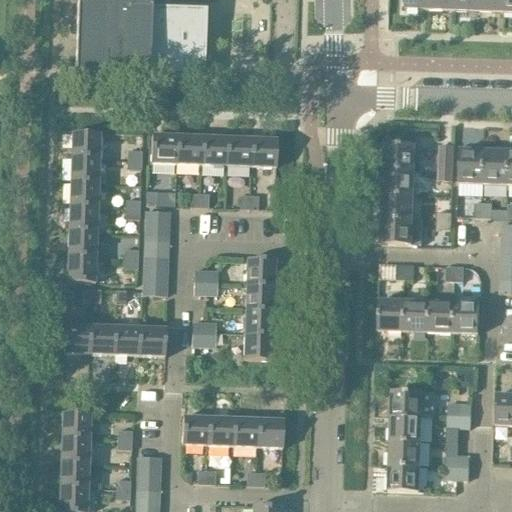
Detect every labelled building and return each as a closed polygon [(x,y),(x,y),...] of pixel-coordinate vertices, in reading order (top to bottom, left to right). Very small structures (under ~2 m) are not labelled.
[(150,0),(75,0),(74,77),(203,81),(205,13),(150,11),(150,0)] [(429,13),(429,0),(404,0),(404,12),(429,13)] [(454,14),(454,0),(429,0),(429,13),(454,14)] [(479,15),(479,0),(454,0),(454,14),(479,15)] [(504,16),(504,0),(479,0),(479,15),(504,16)] [(98,162),(99,137),(70,136),(69,161),(98,162)] [(174,168),(176,139),(150,138),(149,167),(174,168)] [(200,169),(201,140),(176,139),(174,168),(200,169)] [(225,170),(226,141),(201,140),(200,169),(225,170)] [(250,170),(251,142),(226,141),(225,170),(250,170)] [(251,142),(250,170),(275,171),(276,143),(251,142)] [(413,173),(414,148),(384,147),(383,172),(413,173)] [(453,149),(438,149),(437,174),(452,175),(453,149)] [(482,187),(484,150),(483,153),(475,153),(475,150),(459,149),(457,186),(482,187)] [(507,188),(509,151),(508,151),(508,154),(500,154),(500,151),(484,150),(482,187),(507,188)] [(126,163),(140,163),(140,154),(127,154),(126,163)] [(97,187),(98,162),(69,161),(69,186),(97,187)] [(140,173),(140,163),(126,163),(126,173),(140,173)] [(412,198),(413,173),(383,172),(382,197),(412,198)] [(452,183),(452,175),(437,174),(437,183),(452,183)] [(96,212),(97,187),(69,186),(68,211),(96,212)] [(154,209),(155,195),(145,195),(145,209),(154,209)] [(162,201),(161,208),(173,209),(173,196),(167,196),(162,201)] [(198,211),(199,197),(190,196),(189,210),(198,211)] [(198,211),(207,211),(208,197),(199,197),(198,211)] [(411,223),(412,198),(382,197),(381,222),(411,223)] [(248,212),(249,199),(239,198),(239,212),(248,212)] [(249,199),(248,212),(257,213),(257,199),(249,199)] [(125,213),(139,213),(139,204),(125,203),(125,213)] [(481,221),(482,206),(474,206),(473,221),(481,221)] [(482,206),(481,221),(491,221),(491,206),(482,206)] [(95,237),(96,212),(68,211),(67,236),(95,237)] [(138,223),(139,213),(125,213),(124,222),(138,223)] [(144,228),(168,229),(168,215),(144,215),(144,228)] [(436,223),(451,224),(451,215),(436,215),(436,223)] [(411,248),(411,223),(381,222),(380,247),(411,248)] [(450,233),(451,224),(436,223),(435,232),(450,233)] [(511,240),(511,227),(511,228),(501,228),(500,240),(511,240)] [(167,240),(168,229),(144,228),(144,239),(167,240)] [(94,262),(95,237),(67,236),(66,261),(94,262)] [(167,252),(167,240),(144,239),(143,251),(167,252)] [(511,252),(511,240),(500,240),(500,252),(511,252)] [(143,251),(143,264),(167,264),(167,252),(143,251)] [(511,262),(511,252),(500,252),(500,262),(511,262)] [(123,263),(137,263),(137,253),(123,253),(123,263)] [(93,287),(94,262),(66,261),(65,286),(93,287)] [(274,263),(247,262),(245,262),(244,288),(273,289),(274,263)] [(511,273),(511,262),(500,262),(499,273),(511,273)] [(136,272),(137,263),(123,263),(122,272),(136,272)] [(143,264),(142,274),(166,275),(167,264),(143,264)] [(404,283),(404,268),(396,268),(396,283),(404,283)] [(413,283),(413,269),(413,268),(404,268),(404,283),(413,283)] [(454,285),(454,270),(446,270),(445,284),(454,285)] [(462,285),(463,271),(463,270),(454,270),(454,285),(462,285)] [(511,285),(511,273),(499,273),(499,285),(511,285)] [(166,286),(166,275),(142,274),(142,285),(166,286)] [(205,286),(205,274),(193,274),(193,298),(204,298),(205,286)] [(205,286),(216,286),(216,275),(205,274),(205,286)] [(166,286),(142,285),(141,299),(165,299),(166,286)] [(511,297),(511,285),(499,285),(499,297),(511,297)] [(216,286),(205,286),(204,298),(216,299),(216,286)] [(272,314),(273,289),(244,288),(244,313),(272,314)] [(90,306),(91,293),(82,292),(81,306),(90,306)] [(99,306),(100,293),(91,293),(90,306),(99,306)] [(124,307),(125,294),(115,293),(115,307),(124,307)] [(402,335),(403,304),(378,303),(377,334),(402,335)] [(427,336),(428,305),(403,304),(402,335),(427,336)] [(452,336),(453,306),(428,305),(427,336),(452,336)] [(477,337),(478,307),(453,306),(452,336),(477,337)] [(271,339),(272,314),(244,313),(243,338),(271,339)] [(203,350),(203,336),(203,326),(192,326),(191,350),(203,350)] [(203,336),(214,337),(215,327),(203,326),(203,336)] [(88,358),(89,329),(64,328),(63,357),(88,358)] [(113,359),(114,330),(89,329),(88,358),(113,359)] [(138,360),(139,331),(114,330),(113,359),(138,360)] [(163,360),(164,332),(139,331),(138,360),(163,360)] [(203,350),(214,351),(214,337),(203,336),(203,350)] [(270,364),(271,339),(243,338),(242,363),(270,364)] [(390,420),(420,421),(433,421),(433,395),(391,394),(390,420)] [(511,398),(496,398),(495,398),(494,428),(511,428),(511,398)] [(458,419),(458,407),(447,407),(447,419),(458,419)] [(469,432),(470,408),(458,407),(458,419),(458,431),(469,432)] [(88,442),(89,417),(60,416),(60,441),(88,442)] [(458,431),(458,419),(447,419),(447,431),(458,431)] [(206,449),(207,421),(182,420),(181,449),(206,449)] [(420,446),(420,421),(390,420),(389,445),(420,446)] [(231,450),(232,422),(207,421),(206,449),(231,450)] [(256,451),(257,423),(232,422),(231,450),(256,451)] [(281,452),(282,424),(257,423),(256,451),(281,452)] [(116,443),(130,444),(131,434),(117,434),(116,443)] [(87,467),(88,442),(60,441),(59,466),(87,467)] [(130,453),(130,444),(116,443),(116,453),(130,453)] [(419,470),(420,446),(389,445),(388,469),(419,470)] [(457,459),(457,447),(446,446),(445,471),(456,471),(457,459)] [(456,483),(457,483),(468,484),(468,460),(457,459),(456,471),(456,483)] [(160,461),(136,460),(135,472),(159,473),(160,461)] [(86,492),(87,467),(59,466),(58,491),(86,492)] [(418,495),(419,470),(388,469),(387,494),(418,495)] [(456,483),(456,471),(445,471),(445,483),(456,483)] [(159,484),(159,473),(135,472),(135,484),(159,484)] [(204,488),(204,474),(196,474),(196,487),(204,488)] [(214,488),(214,487),(214,474),(204,474),(204,488),(214,488)] [(254,489),(255,476),(246,476),(245,489),(254,489)] [(263,490),(264,476),(255,476),(254,489),(263,490)] [(114,494),(129,494),(129,484),(114,483),(114,494)] [(159,496),(159,484),(135,484),(135,495),(159,496)] [(85,511),(86,492),(58,491),(57,511),(85,511)] [(128,503),(129,494),(114,494),(114,502),(128,503)] [(158,507),(159,496),(135,495),(134,506),(158,507)]
